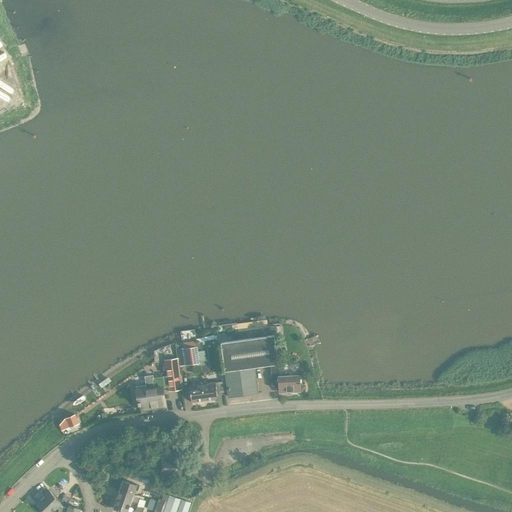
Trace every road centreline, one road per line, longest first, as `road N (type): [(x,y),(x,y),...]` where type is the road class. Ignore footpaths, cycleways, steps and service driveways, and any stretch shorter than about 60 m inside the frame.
road 1 (unclassified): [(63,453),(138,422),(511,393)]
road 2 (tertiary): [(345,0),(429,27),(511,21)]
